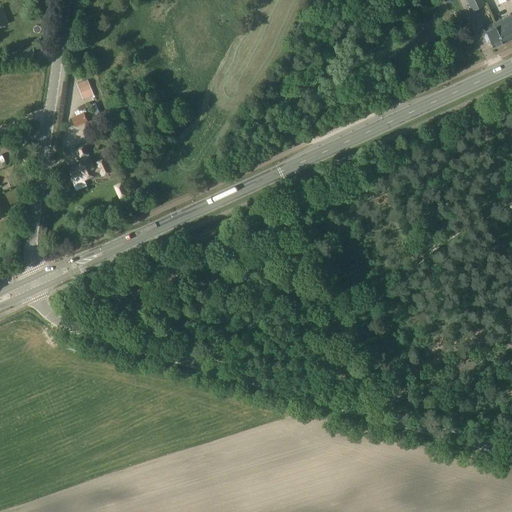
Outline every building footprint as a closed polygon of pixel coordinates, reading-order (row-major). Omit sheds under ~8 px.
[(482,0),(467,0),(472,11),(485,5),(482,0)] [(498,8),(490,11),(495,22),(504,43),(511,39),(511,11),(501,16),(498,8)] [(215,15),(220,24),(227,20),(222,11),(215,15)] [(494,47),(504,43),(495,22),(484,27),(487,34),(485,35),(484,37),(486,41),(488,42),(491,41),(494,47)] [(91,87),(87,78),(76,83),(80,92),(91,87)] [(88,121),(84,111),(71,117),(75,127),(88,121)] [(74,149),(78,158),(82,156),(85,161),(68,168),(72,177),(80,174),(83,180),(101,172),(102,175),(110,171),(105,159),(92,164),(90,158),(88,153),(89,153),(86,144),(74,149)] [(115,182),(118,196),(125,194),(122,180),(115,182)]
